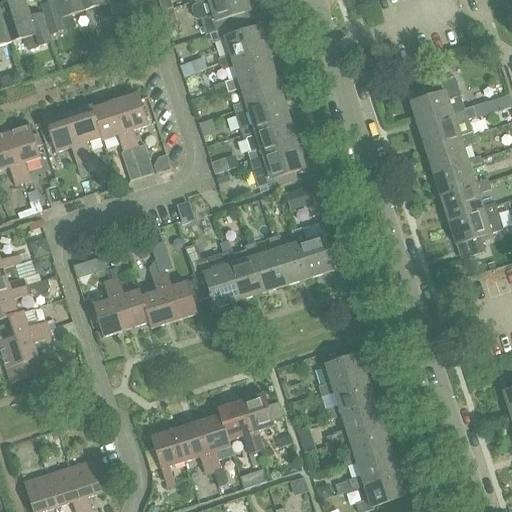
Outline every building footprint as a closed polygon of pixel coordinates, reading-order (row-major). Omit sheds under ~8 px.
[(23,0),(0,7),(0,8),(12,44),(24,40),(28,52),(53,44),(51,37),(43,13),(31,17),(25,0),(23,0)] [(41,5),(43,13),(51,37),(76,28),(72,16),(85,12),(81,0),(54,0),(55,1),(41,5)] [(81,0),(85,12),(98,8),(102,19),(115,15),(119,26),(128,23),(125,11),(127,10),(123,0),(81,0)] [(161,3),(163,12),(174,9),(171,0),(161,3)] [(200,20),(206,36),(252,21),(249,12),(252,11),(248,0),(209,0),(210,1),(198,5),(192,7),(192,10),(195,19),(198,21),(200,20)] [(0,61),(1,61),(0,57),(0,48),(12,44),(0,8),(0,61)] [(221,70),(234,66),(234,63),(269,52),(262,28),(225,39),(230,55),(218,59),(221,70)] [(234,66),(238,80),(225,84),(228,91),(229,94),(241,90),(240,86),(276,75),(269,52),(234,63),(234,66)] [(247,110),(284,99),(276,75),(240,86),(241,90),(245,103),(233,107),(236,117),(248,113),(247,110)] [(412,106),(419,128),(454,117),(454,114),(464,111),(461,98),(463,97),(459,87),(458,88),(455,78),(441,83),(445,95),(412,106)] [(216,95),(228,91),(225,84),(214,87),(216,95)] [(117,103),(142,178),(154,174),(145,146),(140,148),(135,132),(150,126),(140,95),(117,103)] [(255,133),(291,122),(284,99),(247,110),(248,113),(236,117),(241,130),(244,140),(247,139),(256,136),(255,133)] [(122,154),(131,182),(142,178),(117,103),(95,110),(94,110),(103,140),(102,140),(103,142),(119,137),(124,153),(122,154)] [(94,110),(95,110),(94,107),(70,115),(86,165),(94,162),(88,144),(102,140),(103,140),(94,110)] [(454,117),(419,128),(427,152),(462,141),(461,138),(462,138),(461,137),(473,133),(469,121),(476,118),(473,108),(466,111),(466,110),(464,111),(454,114),(454,117)] [(86,165),(70,115),(47,122),(58,154),(73,149),(79,167),(78,167),(82,178),(89,175),(85,165),(86,165)] [(298,146),(291,122),(255,133),(256,136),(247,139),(251,154),(248,155),(251,163),(251,164),(263,161),(262,157),(263,157),(298,146)] [(32,128),(8,136),(24,185),(32,182),(26,164),(42,159),(32,128)] [(427,152),(435,176),(470,165),(469,162),(469,160),(465,148),(477,144),(473,134),(473,133),(461,137),(462,138),(461,138),(462,141),(427,152)] [(8,136),(0,138),(0,172),(10,170),(16,187),(24,185),(8,136)] [(305,170),(298,146),(263,157),(262,157),(263,161),(251,164),(259,187),(274,182),(273,180),(305,170)] [(211,164),(215,177),(238,169),(234,156),(211,164)] [(435,176),(442,199),(477,188),(476,185),(477,185),(476,183),(472,171),(484,167),(481,157),(469,160),(469,162),(470,165),(435,176)] [(170,169),(167,158),(159,161),(163,172),(163,173),(171,171),(170,169)] [(103,183),(106,191),(118,188),(115,181),(115,179),(103,183)] [(477,188),(442,199),(450,222),(485,211),(484,209),(485,208),(484,207),(480,195),(491,191),(488,180),(476,183),(477,185),(476,185),(477,188)] [(285,192),(289,207),(313,199),(309,185),(285,192)] [(43,212),(40,201),(30,204),(32,210),(34,215),(43,212)] [(485,211),(450,222),(458,247),(505,231),(499,213),(496,204),(484,207),(485,208),(484,209),(485,211)] [(299,244),(310,280),(335,273),(324,237),(307,242),(302,229),(291,232),(296,246),(299,244)] [(216,309),(240,302),(229,266),(225,267),(221,254),(202,261),(194,236),(182,240),(195,279),(206,276),(216,309)] [(276,252),(287,287),(310,280),(299,244),(296,246),(283,249),(279,236),(268,240),(272,253),(276,252)] [(51,253),(46,238),(31,243),(36,258),(51,253)] [(229,266),(240,302),(264,295),(253,259),(249,260),(246,252),(234,256),(229,242),(220,245),(223,254),(221,254),(225,267),(229,266)] [(159,273),(175,323),(198,315),(188,283),(172,288),(167,272),(173,270),(163,243),(151,247),(158,273),(159,273)] [(253,259),(264,295),(287,287),(276,252),(272,253),(260,257),(255,244),(245,247),(246,252),(249,260),(253,259)] [(0,271),(15,266),(15,267),(22,265),(22,264),(33,261),(30,253),(2,262),(0,256),(0,271)] [(107,269),(104,258),(88,262),(92,274),(107,269)] [(0,271),(0,296),(40,284),(39,283),(37,276),(19,282),(15,267),(15,266),(0,271)] [(109,271),(112,280),(120,278),(117,268),(109,271)] [(150,324),(152,330),(175,323),(159,273),(158,273),(151,275),(157,293),(142,297),(142,298),(150,324)] [(111,281),(127,331),(150,324),(142,298),(142,297),(141,292),(125,297),(119,279),(111,281)] [(0,321),(19,316),(19,315),(14,301),(29,296),(34,298),(46,295),(49,289),(47,281),(39,283),(40,284),(0,296),(0,321)] [(127,331),(111,281),(103,284),(109,302),(94,307),(104,338),(127,331)] [(0,321),(0,346),(49,331),(46,323),(29,329),(24,314),(19,315),(19,316),(0,321)] [(0,346),(0,347),(12,384),(44,374),(34,345),(52,339),(49,331),(0,346)] [(333,392),(369,380),(361,356),(325,368),(330,384),(318,388),(322,398),(329,396),(334,395),(333,392)] [(341,415),(376,404),(369,380),(333,392),(334,395),(329,396),(333,408),(326,411),(329,421),(342,417),(341,415)] [(266,395),(242,402),(259,452),(266,450),(261,432),(276,427),(266,395)] [(219,410),(222,416),(230,442),(245,437),(251,455),(249,455),(253,467),(261,464),(257,453),(259,452),(242,402),(219,410)] [(348,438),(384,427),(376,404),(341,415),(342,417),(342,418),(341,418),(345,431),(333,434),(337,444),(337,445),(349,441),(348,438)] [(222,416),(199,424),(215,474),(214,474),(218,488),(226,485),(228,482),(226,473),(223,471),(220,462),(232,458),(230,449),(232,448),(230,442),(222,416)] [(199,424),(176,432),(186,464),(201,459),(207,476),(214,474),(215,474),(199,424)] [(356,462),(391,450),(384,427),(348,438),(349,441),(348,441),(352,454),(341,458),(344,469),(356,465),(357,465),(356,462)] [(297,432),(304,454),(317,450),(309,428),(297,432)] [(153,439),(169,488),(177,486),(171,468),(186,464),(176,432),(153,439)] [(337,444),(333,434),(327,436),(330,446),(337,444)] [(277,440),(280,449),(293,445),(291,436),(277,440)] [(344,494),(363,488),(364,488),(363,485),(399,474),(391,450),(356,462),(357,465),(356,465),(360,477),(349,481),(341,484),(344,494)] [(96,462),(72,470),(85,511),(94,511),(90,499),(106,494),(96,462)] [(49,477),(59,509),(74,504),(76,511),(85,511),(72,470),(49,477)] [(258,485),(267,482),(263,471),(254,474),(258,485)] [(356,505),(358,511),(370,511),(373,511),(372,509),(406,498),(399,474),(363,485),(364,488),(363,488),(367,501),(356,505)] [(26,485),(34,511),(50,511),(59,509),(49,477),(26,485)]
